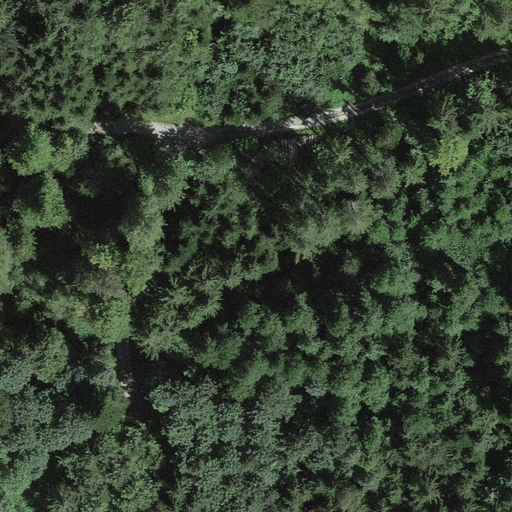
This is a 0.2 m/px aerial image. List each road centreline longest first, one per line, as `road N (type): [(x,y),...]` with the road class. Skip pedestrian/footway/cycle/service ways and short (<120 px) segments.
road 1 (track): [(236,511),(145,426),(127,360),(139,288),(201,128),(230,0)]
road 2 (track): [(511,55),(379,87),(316,118),(0,140)]
